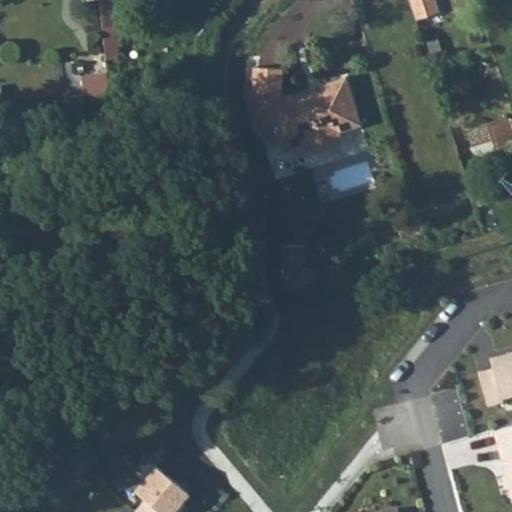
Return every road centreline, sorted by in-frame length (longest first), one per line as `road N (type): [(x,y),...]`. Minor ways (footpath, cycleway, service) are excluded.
road 1 (track): [(12,511),(53,446),(252,299),(261,246),(232,119),(236,50),(262,0)]
road 2 (residential): [(443,511),(416,378),(485,302),(511,295)]
